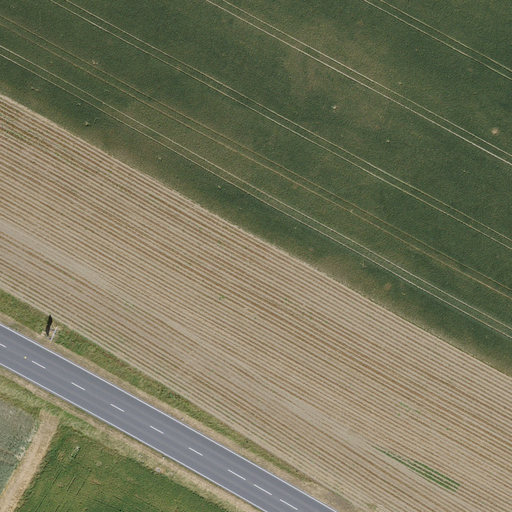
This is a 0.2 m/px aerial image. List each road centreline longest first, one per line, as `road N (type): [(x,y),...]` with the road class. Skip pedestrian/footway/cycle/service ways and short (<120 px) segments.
road 1 (primary): [(0,343),(302,511)]
road 2 (track): [(1,511),(71,381)]
